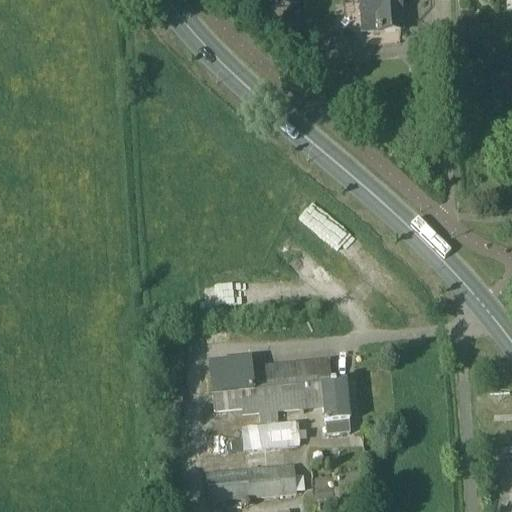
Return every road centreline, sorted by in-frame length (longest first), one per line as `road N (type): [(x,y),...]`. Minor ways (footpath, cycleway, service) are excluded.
road 1 (secondary): [(479,306),(379,202),(178,28),(159,0)]
road 2 (unclassified): [(479,306),(461,329),(473,511)]
